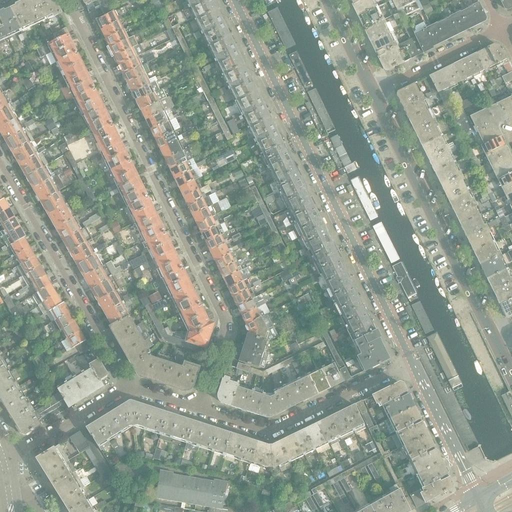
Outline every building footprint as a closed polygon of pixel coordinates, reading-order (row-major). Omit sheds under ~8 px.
[(60,13),(53,0),(29,0),(28,0),(26,0),(22,2),(32,23),(52,14),(53,16),(60,13)] [(82,0),(87,10),(94,7),(93,4),(98,1),(97,0),(82,0)] [(216,10),(211,0),(183,0),(185,3),(183,4),(185,9),(181,11),(183,14),(188,11),(187,9),(188,9),(194,21),(216,10)] [(375,8),(371,0),(349,0),(357,16),(375,8)] [(397,11),(415,2),(414,0),(392,0),(392,1),(396,9),(397,11)] [(511,7),(511,0),(499,0),(504,9),(507,10),(511,7)] [(32,23),(22,2),(16,5),(17,6),(12,8),(3,12),(3,11),(0,12),(0,21),(6,35),(32,23)] [(161,8),(160,5),(158,2),(154,4),(157,12),(162,9),(162,8),(161,8)] [(485,18),(478,4),(479,4),(478,2),(472,5),(473,6),(467,10),(475,26),(485,21),(485,18)] [(433,10),(429,3),(421,7),(425,14),(433,10)] [(92,19),(102,14),(99,6),(94,8),(96,10),(89,14),(92,19)] [(388,34),(384,26),(386,25),(384,20),(382,16),(380,17),(375,8),(357,16),(371,43),(393,32),(388,34)] [(276,9),(267,13),(285,50),(294,45),(276,9)] [(229,36),(223,23),(216,10),(194,21),(200,34),(207,47),(229,36)] [(475,26),(467,10),(461,13),(460,11),(455,14),(463,31),(475,26)] [(119,21),(122,20),(120,15),(117,17),(114,11),(95,21),(98,27),(99,26),(101,29),(106,27),(107,27),(119,21)] [(463,31),(455,14),(449,17),(450,18),(443,21),(451,37),(463,31)] [(172,29),(167,20),(163,22),(167,31),(172,29)] [(124,30),(119,21),(107,27),(106,27),(101,29),(101,30),(100,31),(102,36),(104,35),(105,38),(110,36),(112,36),(124,30)] [(451,37),(443,21),(437,24),(437,23),(431,26),(440,43),(451,37)] [(440,43),(431,26),(426,28),(423,23),(418,25),(420,27),(412,31),(414,34),(415,37),(423,53),(432,48),(432,47),(440,43)] [(414,36),(408,25),(403,27),(409,39),(414,36)] [(67,34),(68,34),(65,29),(53,35),(56,40),(67,34)] [(128,39),(124,30),(112,36),(110,36),(105,38),(105,39),(104,40),(107,45),(108,44),(110,47),(115,45),(116,45),(128,39)] [(387,71),(423,53),(415,37),(399,45),(393,32),(371,43),(384,70),(387,71)] [(30,43),(25,33),(21,34),(24,40),(26,45),(30,43)] [(75,49),(74,47),(73,46),(71,42),(71,40),(70,38),(69,37),(67,34),(56,40),(48,44),(36,50),(40,58),(53,52),(58,62),(76,53),(76,52),(75,52),(76,52),(75,51),(75,49)] [(244,65),(237,51),(230,36),(229,36),(207,47),(221,76),(244,66),(244,65)] [(133,48),(128,39),(116,45),(115,45),(110,47),(110,48),(108,49),(111,54),(113,53),(114,56),(119,54),(121,53),(133,48)] [(511,71),(511,69),(502,48),(494,45),(487,48),(495,65),(496,64),(497,68),(503,65),(505,70),(506,70),(507,74),(511,71)] [(137,57),(133,48),(121,53),(119,54),(114,56),(114,57),(113,58),(115,63),(117,62),(118,65),(124,62),(125,62),(137,57)] [(495,65),(487,48),(476,54),(484,70),(495,65)] [(295,51),(288,55),(304,87),(312,83),(295,51)] [(84,67),(83,65),(82,64),(79,60),(80,58),(78,56),(77,55),(77,54),(76,54),(76,53),(58,62),(66,80),(85,71),(84,69),(84,67)] [(484,70),(476,54),(464,60),(472,76),(484,70)] [(155,59),(153,55),(145,59),(147,63),(155,59)] [(141,66),(137,57),(125,62),(124,62),(118,65),(119,66),(117,67),(120,72),(121,71),(123,74),(128,71),(129,71),(141,66)] [(472,76),(464,60),(452,65),(461,82),(472,76)] [(452,86),(461,82),(452,65),(441,71),(456,102),(460,101),(457,94),(456,93),(452,86)] [(146,75),(144,71),(141,66),(129,71),(128,71),(123,74),(123,75),(122,76),(124,81),(126,80),(127,82),(132,80),(134,80),(146,75)] [(256,92),(250,79),(244,66),(221,76),(234,103),(256,92)] [(93,85),(92,83),(91,82),(88,78),(88,76),(87,74),(86,73),(85,71),(66,80),(75,98),(94,89),(93,88),(93,87),(93,85)] [(456,102),(441,71),(429,77),(437,92),(445,108),(457,103),(456,102)] [(511,71),(507,74),(501,77),(505,84),(510,82),(511,84),(511,83),(511,71)] [(150,84),(160,79),(159,76),(154,78),(154,77),(148,80),(146,75),(134,80),(132,80),(127,82),(128,84),(126,85),(129,90),(130,89),(131,91),(137,89),(138,89),(150,83),(150,84)] [(437,92),(429,77),(423,80),(426,86),(427,86),(430,92),(432,95),(437,92)] [(493,87),(503,82),(501,77),(491,82),(493,87)] [(65,87),(63,82),(56,86),(58,90),(65,87)] [(155,93),(150,84),(150,83),(138,89),(137,89),(131,91),(132,93),(131,94),(133,99),(135,98),(136,100),(141,98),(143,98),(155,93)] [(423,97),(419,88),(417,89),(414,84),(397,92),(396,95),(402,107),(423,97)] [(495,95),(492,87),(487,89),(491,97),(495,95)] [(102,103),(100,101),(99,100),(97,96),(97,94),(96,92),(95,91),(94,90),(94,89),(75,98),(83,115),(103,107),(101,104),(102,103)] [(314,89),(306,93),(326,134),(334,130),(314,89)] [(12,104),(5,92),(1,94),(0,94),(0,110),(8,106),(11,105),(13,108),(20,104),(18,101),(12,104)] [(269,118),(263,105),(256,92),(234,103),(247,129),(269,118)] [(159,102),(155,93),(143,98),(141,98),(136,100),(136,102),(135,103),(137,108),(139,107),(140,110),(146,107),(147,108),(159,102)] [(169,109),(174,107),(169,97),(164,99),(159,101),(159,102),(147,108),(146,107),(140,110),(141,111),(140,112),(142,118),(144,117),(145,120),(151,117),(153,117),(169,109)] [(428,111),(425,106),(427,105),(423,97),(402,107),(408,120),(428,111)] [(511,116),(511,98),(511,97),(500,102),(508,118),(511,116)] [(494,121),(487,108),(485,104),(478,107),(481,111),(470,117),(473,123),(471,124),(468,117),(467,118),(462,110),(473,105),(469,98),(459,103),(446,109),(454,125),(454,124),(461,138),(472,133),(474,136),(478,134),(489,128),(497,131),(498,130),(497,128),(498,123),(494,121)] [(508,118),(500,102),(487,108),(494,121),(498,123),(508,118)] [(0,127),(15,119),(8,106),(0,110),(0,127)] [(110,121),(109,119),(108,118),(106,113),(106,112),(105,110),(104,109),(103,107),(83,115),(92,134),(111,125),(111,124),(110,122),(110,121)] [(158,127),(175,119),(175,118),(174,119),(173,116),(169,109),(153,117),(151,117),(145,120),(146,121),(144,122),(147,127),(148,126),(150,130),(157,127),(158,127)] [(436,122),(432,116),(430,117),(428,111),(408,120),(415,133),(436,122)] [(213,113),(213,112),(207,114),(211,122),(216,119),(215,116),(213,113)] [(69,123),(81,117),(79,113),(67,119),(69,123)] [(282,145),(276,132),(269,118),(247,129),(252,139),(246,142),(249,147),(255,145),(260,155),(282,145)] [(22,131),(34,124),(32,120),(24,125),(23,122),(20,122),(18,123),(15,119),(0,127),(0,133),(1,134),(5,140),(22,131)] [(179,129),(184,127),(182,122),(178,124),(175,119),(158,127),(157,127),(150,130),(151,131),(149,132),(152,137),(153,136),(155,140),(161,137),(162,137),(174,131),(179,129)] [(440,137),(438,132),(440,131),(436,122),(415,133),(421,146),(440,137)] [(119,139),(118,137),(117,136),(115,131),(115,130),(114,128),(112,127),(112,126),(111,126),(112,125),(111,125),(92,134),(101,152),(120,143),(119,140),(119,139)] [(484,145),(501,136),(498,130),(497,131),(489,128),(478,134),(484,145)] [(29,143),(22,131),(5,140),(9,147),(9,149),(10,152),(12,152),(12,153),(29,143)] [(178,141),(174,131),(162,137),(161,137),(155,140),(155,141),(154,142),(156,147),(158,146),(160,149),(165,147),(166,147),(178,141)] [(74,143),(70,134),(63,138),(67,146),(74,143)] [(336,136),(329,139),(343,169),(351,165),(336,136)] [(485,155),(504,146),(502,142),(503,141),(501,136),(484,145),(481,147),(485,155)] [(428,160),(462,143),(459,138),(453,141),(455,146),(454,147),(452,143),(447,146),(445,142),(443,143),(440,137),(421,146),(428,160)] [(183,151),(178,141),(166,147),(165,147),(160,149),(160,151),(159,151),(161,156),(163,156),(164,159),(170,157),(172,157),(183,151)] [(36,155),(29,143),(12,153),(12,155),(14,158),(15,158),(19,165),(36,155)] [(128,157),(127,155),(126,154),(124,149),(124,148),(122,146),(121,145),(120,143),(101,152),(110,170),(129,161),(128,160),(129,160),(128,158),(128,157)] [(453,164),(451,158),(453,157),(451,153),(463,147),(462,143),(428,160),(434,173),(453,164)] [(68,151),(64,144),(59,147),(62,154),(68,151)] [(297,170),(294,164),(292,164),(285,151),(286,150),(284,145),(283,145),(282,145),(260,155),(273,182),(297,170)] [(489,164),(508,154),(507,153),(509,152),(506,148),(505,148),(504,146),(485,155),(489,164)] [(476,159),(472,150),(467,153),(471,161),(476,159)] [(188,161),(183,151),(172,157),(170,157),(164,159),(165,161),(164,161),(166,166),(168,165),(170,169),(188,161)] [(47,164),(40,153),(39,153),(36,155),(19,165),(23,172),(23,173),(24,176),(26,176),(26,177),(46,166),(46,165),(47,164)] [(493,172),(511,162),(508,154),(489,164),(493,172)] [(480,167),(476,159),(471,161),(473,164),(475,169),(480,167)] [(137,175),(136,173),(135,172),(132,167),(132,166),(131,164),(130,163),(129,161),(129,162),(129,161),(110,170),(106,172),(107,173),(105,174),(107,177),(108,176),(109,177),(113,175),(119,188),(138,178),(137,176),(137,175)] [(192,171),(190,167),(191,166),(188,161),(170,169),(174,179),(192,171)] [(497,180),(511,173),(511,162),(493,172),(497,180)] [(462,176),(458,167),(456,168),(453,164),(434,173),(441,186),(462,176)] [(475,169),(473,164),(466,167),(469,173),(475,169)] [(50,180),(63,172),(60,168),(51,174),(46,166),(26,177),(26,178),(26,179),(28,182),(29,183),(33,189),(50,180)] [(72,174),(69,169),(62,173),(65,178),(72,174)] [(305,191),(301,182),(298,177),(300,176),(297,170),(273,182),(287,211),(311,199),(307,190),(305,191)] [(193,181),(196,179),(192,171),(174,179),(179,188),(193,181)] [(501,188),(511,182),(511,173),(497,180),(501,188)] [(466,190),(464,185),(466,184),(462,176),(441,186),(447,199),(466,190)] [(356,177),(349,181),(369,221),(376,217),(356,177)] [(146,193),(144,191),(143,190),(141,185),(141,184),(140,182),(139,181),(138,178),(119,188),(117,189),(110,192),(109,193),(111,197),(121,192),(128,206),(146,197),(146,196),(145,194),(146,193)] [(57,192),(50,180),(33,189),(37,196),(37,197),(38,200),(40,201),(40,202),(57,192)] [(248,186),(245,180),(239,183),(241,189),(248,186)] [(197,190),(200,188),(198,184),(195,186),(193,181),(179,188),(183,197),(197,190)] [(505,196),(511,192),(511,182),(501,188),(505,196)] [(252,195),(249,188),(242,192),(246,198),(252,195)] [(202,199),(205,197),(203,194),(200,195),(197,190),(183,197),(188,206),(202,200),(202,199)] [(475,202),(471,194),(469,195),(466,190),(447,199),(454,213),(475,202)] [(488,196),(487,194),(485,190),(479,193),(482,199),(488,196)] [(65,206),(58,194),(57,192),(40,202),(42,204),(42,206),(43,209),(45,209),(48,216),(65,206)] [(496,201),(491,193),(487,194),(488,196),(490,200),(491,203),(496,201)] [(274,202),(273,201),(272,198),(271,196),(264,200),(266,205),(274,202)] [(482,204),(490,200),(488,196),(482,199),(480,200),(482,204)] [(154,211),(153,209),(152,208),(150,203),(150,202),(149,200),(148,199),(147,197),(147,198),(147,197),(146,197),(128,206),(136,224),(155,214),(154,212),(154,211)] [(0,213),(9,209),(8,207),(9,207),(6,203),(5,203),(3,199),(1,200),(0,200),(0,213)] [(324,225),(321,219),(319,220),(313,206),(314,205),(311,199),(287,211),(284,212),(284,213),(289,224),(290,224),(290,225),(294,224),(300,237),(324,225)] [(210,208),(209,207),(207,202),(204,204),(202,200),(188,206),(192,216),(210,208)] [(479,217),(477,211),(479,210),(475,202),(454,213),(460,226),(479,217)] [(72,218),(65,206),(48,216),(52,222),(52,224),(54,227),(55,227),(55,228),(72,218)] [(214,216),(212,212),(210,208),(192,216),(197,225),(214,216)] [(262,214),(259,208),(250,212),(253,218),(262,214)] [(0,226),(14,218),(13,217),(14,217),(11,212),(9,209),(0,213),(0,226)] [(504,217),(500,209),(497,210),(495,211),(499,218),(499,220),(504,217)] [(84,227),(103,217),(100,212),(88,219),(89,220),(82,224),(84,227)] [(163,229),(162,226),(161,226),(159,221),(159,220),(158,217),(156,217),(155,214),(136,224),(145,242),(164,233),(164,232),(163,232),(164,232),(163,230),(163,229)] [(266,223),(263,215),(256,219),(259,226),(266,223)] [(219,225),(216,220),(214,216),(197,225),(201,233),(219,225)] [(488,228),(484,220),(482,221),(479,217),(460,226),(467,239),(488,228)] [(509,226),(505,217),(504,217),(499,220),(501,222),(502,226),(504,228),(509,226)] [(19,227),(17,223),(18,223),(15,219),(14,218),(0,226),(0,227),(5,236),(19,227)] [(80,230),(72,218),(55,228),(56,229),(56,230),(57,233),(59,233),(62,240),(80,230)] [(501,222),(499,220),(499,218),(487,224),(490,228),(493,226),(501,222)] [(121,231),(117,222),(110,225),(114,234),(121,231)] [(286,227),(283,222),(276,226),(279,231),(286,227)] [(101,234),(110,229),(108,224),(98,230),(101,234)] [(380,224),(372,228),(390,263),(398,260),(380,224)] [(223,234),(219,225),(201,233),(205,242),(223,234)] [(337,252),(334,245),(332,246),(326,233),(327,232),(324,225),(300,237),(313,264),(337,252)] [(9,246),(23,238),(25,237),(23,233),(21,228),(20,228),(19,227),(5,236),(7,240),(4,242),(7,247),(9,246)] [(492,243),(490,238),(492,236),(488,228),(467,239),(473,252),(492,243)] [(87,243),(80,230),(62,240),(66,247),(66,248),(68,251),(69,252),(87,243)] [(172,247),(171,244),(170,244),(168,239),(168,238),(166,235),(165,235),(165,233),(164,234),(164,233),(145,242),(154,260),(173,250),(172,248),(172,247)] [(224,244),(227,242),(225,239),(223,234),(205,242),(210,251),(224,244)] [(29,248),(28,246),(29,246),(26,242),(23,238),(9,246),(14,256),(29,248)] [(124,254),(119,245),(118,242),(114,244),(119,256),(124,254)] [(94,255),(87,243),(69,252),(70,253),(70,254),(71,257),(73,258),(76,265),(94,255)] [(501,255),(510,251),(511,249),(511,245),(511,244),(499,251),(497,247),(495,248),(492,243),(473,252),(480,266),(501,255)] [(97,252),(106,248),(103,244),(95,248),(97,252)] [(232,253),(229,248),(226,249),(224,244),(210,251),(214,261),(232,253)] [(34,257),(34,256),(34,255),(31,251),(29,248),(14,256),(11,258),(7,260),(9,262),(12,260),(13,261),(16,259),(19,265),(34,257)] [(181,265),(180,262),(179,262),(176,257),(176,256),(175,253),(174,253),(173,250),(154,260),(163,278),(182,268),(181,268),(181,267),(181,266),(181,265)] [(350,278),(347,272),(345,273),(342,266),(339,259),(340,258),(337,252),(313,264),(326,290),(350,278)] [(236,262),(234,257),(232,253),(214,261),(219,270),(236,262)] [(101,267),(94,255),(76,265),(80,271),(80,273),(82,276),(83,276),(84,277),(101,267)] [(143,255),(129,262),(133,269),(147,262),(144,256),(143,255)] [(505,269),(503,264),(505,263),(501,255),(480,266),(486,278),(505,269)] [(21,276),(40,266),(39,265),(37,260),(36,261),(34,257),(19,265),(13,268),(14,270),(17,269),(21,275),(21,276)] [(237,272),(240,270),(236,262),(219,270),(223,279),(237,272)] [(122,272),(131,267),(128,263),(120,267),(122,272)] [(400,263),(391,267),(406,298),(415,293),(400,263)] [(91,289),(112,277),(105,264),(101,267),(84,277),(84,279),(86,282),(87,282),(91,289)] [(30,284),(45,275),(44,275),(45,274),(42,270),(40,266),(21,276),(18,278),(19,280),(23,278),(27,286),(24,288),(18,292),(20,295),(26,291),(25,290),(29,288),(28,286),(30,284)] [(190,283),(188,280),(187,279),(185,275),(185,274),(184,271),(183,271),(182,269),(182,268),(163,278),(171,296),(191,286),(190,284),(190,283)] [(511,282),(511,277),(510,273),(508,274),(505,269),(486,278),(493,292),(511,282)] [(242,281),(245,280),(243,276),(240,277),(237,272),(223,279),(228,288),(242,282),(242,281)] [(115,291),(110,284),(119,278),(117,274),(112,277),(91,289),(94,296),(94,297),(96,300),(97,301),(98,301),(115,291)] [(50,285),(50,284),(48,279),(47,280),(45,275),(30,284),(36,293),(50,285)] [(298,287),(294,278),(288,281),(293,290),(298,287)] [(363,305),(360,298),(358,299),(352,285),(353,285),(350,278),(326,290),(339,316),(363,305)] [(246,290),(249,288),(247,284),(244,286),(242,282),(228,288),(232,297),(246,291),(246,290)] [(511,298),(511,282),(493,292),(499,305),(511,298)] [(56,295),(55,293),(56,293),(53,289),(50,285),(36,293),(41,303),(56,295)] [(198,301),(197,298),(196,297),(194,293),(194,292),(193,289),(192,289),(191,286),(171,296),(180,313),(199,304),(199,303),(198,302),(198,301)] [(122,304),(115,291),(98,301),(98,302),(98,303),(100,306),(101,307),(105,314),(122,304)] [(237,306),(254,298),(251,293),(248,294),(246,291),(232,297),(237,306)] [(161,299),(158,292),(148,297),(152,304),(161,299)] [(48,311),(61,304),(61,303),(59,298),(58,299),(56,295),(41,303),(38,305),(43,315),(36,319),(38,322),(44,318),(43,317),(47,315),(45,313),(48,312),(48,311)] [(255,309),(272,300),(271,297),(264,301),(263,300),(256,303),(254,298),(237,306),(241,316),(255,309)] [(305,302),(303,297),(295,301),(298,306),(305,302)] [(511,316),(511,298),(499,305),(504,316),(509,318),(511,316)] [(164,307),(161,301),(151,306),(152,307),(153,310),(154,312),(164,307)] [(418,301),(410,306),(425,335),(433,331),(418,301)] [(69,313),(68,311),(66,307),(65,307),(63,303),(61,304),(48,311),(48,312),(54,321),(69,313)] [(129,316),(122,304),(105,314),(109,320),(108,322),(110,325),(111,325),(129,316)] [(207,318),(206,316),(205,315),(203,311),(203,310),(202,307),(201,306),(200,305),(199,305),(200,305),(199,304),(180,313),(188,330),(207,320),(207,318)] [(376,331),(373,325),(371,325),(364,312),(366,311),(363,305),(339,316),(352,342),(376,331)] [(260,318),(263,316),(261,312),(258,314),(255,309),(241,316),(246,324),(260,318)] [(74,322),(73,321),(74,320),(71,316),(69,313),(54,321),(48,324),(54,334),(59,330),(74,322)] [(129,330),(135,327),(133,322),(131,323),(129,319),(130,318),(129,316),(111,325),(112,326),(109,327),(117,340),(130,333),(129,330)] [(266,330),(260,318),(246,324),(246,325),(245,327),(247,331),(249,331),(248,334),(268,342),(271,333),(268,332),(269,331),(266,330)] [(189,331),(185,341),(188,342),(191,343),(195,344),(198,345),(202,346),(205,347),(213,324),(208,322),(207,320),(188,330),(189,331)] [(80,332),(79,330),(77,325),(76,326),(74,322),(59,330),(65,340),(80,332)] [(143,340),(145,339),(142,334),(140,335),(135,327),(129,330),(130,333),(117,340),(124,353),(144,341),(143,340)] [(170,332),(167,327),(164,329),(165,332),(167,335),(170,336),(171,337),(173,332),(170,332)] [(386,360),(387,357),(378,339),(379,338),(376,331),(352,342),(359,356),(357,357),(364,371),(380,363),(386,360)] [(85,341),(84,340),(85,340),(82,335),(80,332),(65,340),(61,342),(66,352),(67,351),(70,350),(73,348),(75,347),(86,341),(85,341)] [(434,333),(425,338),(452,391),(461,387),(434,333)] [(263,351),(266,343),(268,343),(268,342),(248,334),(247,334),(243,348),(264,355),(265,352),(263,351)] [(143,354),(149,351),(148,349),(151,347),(151,345),(149,341),(146,340),(144,341),(124,353),(131,365),(145,357),(143,354)] [(90,349),(86,341),(75,347),(78,351),(80,354),(90,349)] [(299,351),(296,346),(295,343),(289,346),(293,353),(299,351)] [(259,365),(262,356),(264,356),(264,355),(243,348),(239,361),(260,368),(261,366),(259,365)] [(148,379),(155,358),(154,357),(153,359),(148,358),(150,352),(149,351),(143,354),(145,357),(131,365),(137,375),(139,376),(148,379)] [(42,353),(37,355),(43,365),(46,363),(48,362),(42,353)] [(170,370),(172,363),(174,359),(158,354),(156,358),(155,358),(148,379),(160,383),(165,369),(170,370)] [(107,375),(98,359),(89,364),(90,366),(100,382),(100,381),(107,377),(106,376),(107,375)] [(342,382),(332,361),(331,362),(332,364),(325,368),(324,366),(323,366),(328,379),(326,380),(330,388),(342,382)] [(193,386),(199,367),(191,365),(191,367),(185,365),(186,363),(184,362),(182,366),(175,388),(183,391),(183,390),(184,391),(185,390),(187,391),(190,389),(191,387),(192,387),(192,385),(193,386)] [(175,388),(182,366),(181,366),(181,368),(175,366),(176,365),(172,363),(170,370),(165,369),(160,383),(175,388)] [(236,369),(248,373),(250,368),(250,367),(238,363),(236,369)] [(100,382),(90,366),(89,367),(90,369),(84,373),(82,371),(81,372),(94,392),(103,387),(100,382)] [(330,388),(326,380),(328,379),(323,366),(321,367),(322,370),(311,375),(309,373),(308,374),(318,394),(330,388)] [(345,367),(339,370),(344,381),(350,378),(345,367)] [(24,399),(20,393),(21,391),(15,382),(14,383),(7,372),(0,376),(0,399),(6,410),(24,399)] [(94,392),(81,372),(80,373),(81,375),(76,377),(75,376),(73,377),(85,397),(94,392)] [(318,394),(308,374),(306,374),(307,377),(300,380),(299,378),(297,379),(303,391),(301,392),(305,400),(318,394)] [(85,397),(73,377),(72,377),(73,379),(67,383),(66,381),(65,382),(77,403),(85,397)] [(232,400),(238,382),(237,381),(236,385),(229,382),(230,379),(223,377),(222,379),(218,394),(217,396),(218,398),(219,401),(220,403),(223,404),(230,406),(232,400)] [(305,400),(301,392),(303,391),(297,379),(295,380),(297,382),(285,388),(284,385),(282,386),(292,406),(305,400)] [(68,408),(77,403),(65,382),(64,382),(65,384),(58,389),(56,387),(55,387),(58,393),(47,400),(48,402),(34,412),(42,424),(68,408)] [(248,403),(252,390),(251,390),(250,392),(243,390),(245,384),(238,382),(232,400),(230,406),(243,410),(246,402),(248,403)] [(413,408),(407,394),(403,386),(402,386),(402,384),(399,384),(397,384),(372,396),(374,400),(376,403),(379,402),(381,406),(383,405),(390,419),(413,408)] [(292,406),(282,386),(281,387),(282,389),(276,392),(274,390),(273,391),(274,393),(278,400),(279,403),(277,404),(281,412),(292,406)] [(256,415),(263,394),(261,394),(260,396),(253,394),(254,391),(252,390),(248,403),(246,402),(243,410),(256,415)] [(281,412),(277,404),(279,403),(278,400),(274,393),(273,394),(265,394),(265,397),(263,397),(264,394),(263,394),(256,415),(264,417),(267,418),(269,417),(272,416),(281,412)] [(501,396),(511,419),(511,397),(509,399),(506,393),(501,396)] [(42,424),(34,412),(29,403),(27,404),(24,399),(6,410),(12,419),(12,420),(15,425),(16,425),(21,434),(25,435),(42,424)] [(366,412),(361,401),(356,404),(361,415),(366,412)] [(132,426),(130,402),(128,402),(110,413),(122,433),(124,432),(123,430),(128,426),(132,426)] [(144,431),(152,408),(131,402),(130,402),(132,426),(136,426),(144,428),(143,430),(144,431)] [(364,427),(354,405),(341,412),(345,420),(347,419),(353,432),(354,432),(355,433),(365,428),(364,427)] [(160,436),(165,422),(162,421),(165,412),(152,408),(144,431),(146,431),(147,429),(159,433),(158,435),(160,436)] [(427,435),(413,408),(390,419),(384,422),(390,435),(396,431),(403,446),(427,435)] [(170,439),(178,417),(165,412),(162,421),(165,422),(160,436),(159,439),(169,443),(170,439)] [(353,432),(347,419),(345,420),(341,412),(328,418),(339,439),(340,438),(340,436),(351,431),(352,433),(353,432)] [(122,433),(110,413),(98,420),(103,428),(100,429),(108,441),(110,440),(109,439),(120,432),(121,433),(122,433)] [(185,449),(191,430),(189,430),(191,421),(178,417),(170,439),(172,440),(173,438),(186,442),(185,444),(186,444),(184,449),(185,449)] [(339,439),(328,418),(316,424),(320,432),(322,431),(328,444),(330,443),(329,441),(336,438),(337,440),(339,439)] [(108,441),(100,429),(103,428),(98,420),(86,428),(98,447),(100,451),(110,445),(108,442),(108,441)] [(197,448),(204,425),(191,421),(189,430),(191,430),(185,449),(195,452),(197,448)] [(328,444),(322,431),(320,432),(316,424),(304,430),(314,451),(316,450),(315,448),(326,443),(327,445),(328,444)] [(212,453),(217,439),(215,438),(217,429),(204,425),(197,448),(198,449),(199,446),(211,450),(211,452),(212,453)] [(224,457),(231,434),(217,429),(215,438),(217,439),(212,453),(214,453),(214,452),(223,454),(222,456),(224,457)] [(314,451),(304,430),(291,436),(295,444),(298,443),(304,456),(306,455),(305,453),(312,450),(313,452),(314,451)] [(80,444),(85,441),(84,440),(83,437),(81,434),(79,432),(74,435),(80,444)] [(239,462),(243,447),(241,447),(243,438),(231,434),(224,457),(225,457),(226,455),(238,459),(238,461),(239,462)] [(80,444),(74,435),(69,438),(75,447),(80,444)] [(441,463),(428,437),(427,435),(403,446),(417,475),(441,463)] [(304,456),(298,443),(295,444),(291,436),(279,442),(289,463),(291,462),(290,460),(302,455),(303,457),(304,456)] [(249,465),(256,442),(243,438),(241,447),(243,447),(239,462),(241,462),(242,460),(248,462),(247,465),(249,465)] [(80,444),(75,447),(79,453),(87,448),(89,447),(87,445),(86,442),(85,441),(80,444)] [(271,468),(270,446),(267,446),(256,442),(249,465),(251,466),(252,464),(260,466),(259,468),(261,469),(261,467),(267,469),(271,468)] [(289,463),(279,442),(272,446),(270,446),(271,468),(274,468),(277,466),(279,468),(281,472),(291,467),(289,463)] [(375,449),(372,443),(367,446),(370,452),(375,449)] [(68,461),(58,445),(53,448),(36,459),(52,485),(74,471),(68,461)] [(89,449),(85,452),(90,461),(95,457),(94,455),(92,453),(90,450),(90,449),(89,449)] [(364,458),(361,451),(353,455),(357,462),(364,458)] [(162,462),(164,456),(156,454),(154,460),(162,462)] [(99,476),(104,472),(103,471),(102,468),(100,466),(98,463),(97,460),(95,458),(95,457),(90,461),(99,476)] [(452,485),(441,463),(417,475),(423,488),(420,489),(415,492),(412,487),(407,489),(416,507),(451,488),(452,485)] [(339,473),(338,472),(336,468),(327,472),(330,477),(339,473)] [(84,487),(74,471),(52,485),(69,511),(86,501),(79,490),(84,487)] [(222,507),(227,482),(213,480),(213,482),(172,475),(173,473),(160,471),(155,498),(209,508),(208,511),(245,511),(234,510),(234,509),(222,507)] [(103,482),(108,479),(106,476),(105,473),(99,477),(103,482)] [(381,481),(377,473),(372,475),(377,483),(381,481)] [(396,488),(395,486),(389,489),(392,494),(369,506),(372,511),(407,511),(408,511),(402,500),(401,497),(400,495),(399,493),(397,490),(396,488)] [(348,503),(344,494),(339,497),(344,505),(348,503)] [(414,509),(408,497),(402,500),(408,511),(414,509)] [(96,510),(106,503),(104,500),(101,502),(94,506),(96,510)] [(92,511),(86,501),(69,511),(68,511),(92,511)]
